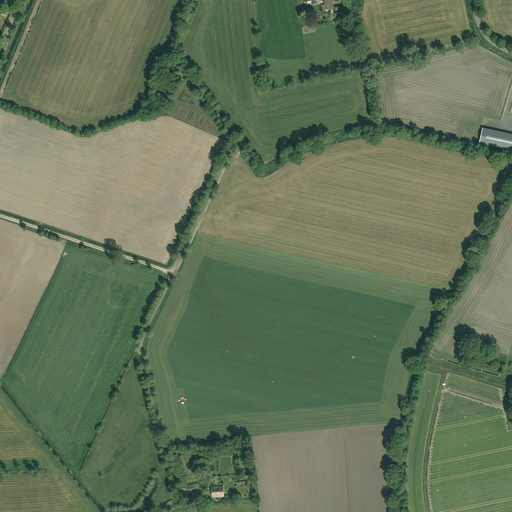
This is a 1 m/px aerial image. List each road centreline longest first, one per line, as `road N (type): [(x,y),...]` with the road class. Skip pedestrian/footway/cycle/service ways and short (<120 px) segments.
road 1 (track): [(169,272),(233,144),(178,56),(195,0)]
road 2 (track): [(169,272),(141,349),(178,485)]
road 3 (track): [(0,215),(169,272)]
